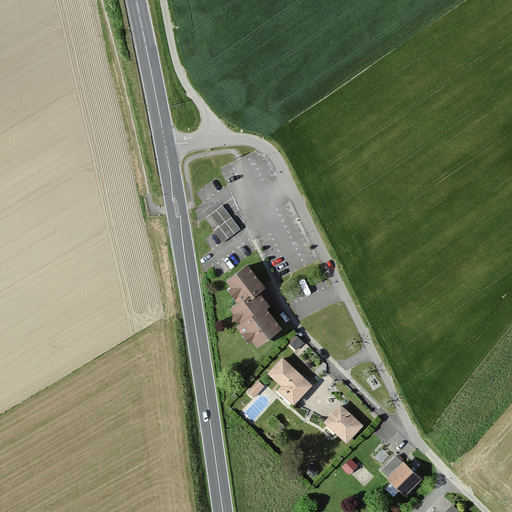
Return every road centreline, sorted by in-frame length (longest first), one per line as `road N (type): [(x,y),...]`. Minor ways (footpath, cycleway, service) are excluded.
road 1 (residential): [(449,475),(408,428),(275,156),(245,139),(165,144)]
road 2 (secondary): [(222,511),(165,144)]
road 3 (track): [(162,0),(174,60),(215,140)]
road 4 (secondary): [(165,144),(136,0)]
